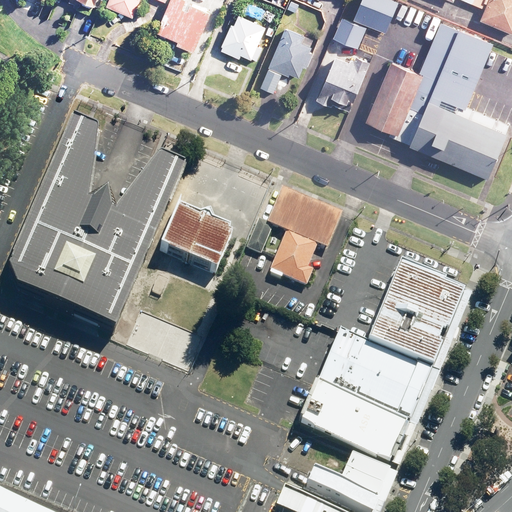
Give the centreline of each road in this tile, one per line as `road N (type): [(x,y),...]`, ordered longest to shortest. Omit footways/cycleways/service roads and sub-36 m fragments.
road 1 (residential): [(504,244),(76,64)]
road 2 (tertiary): [(411,511),(511,283)]
